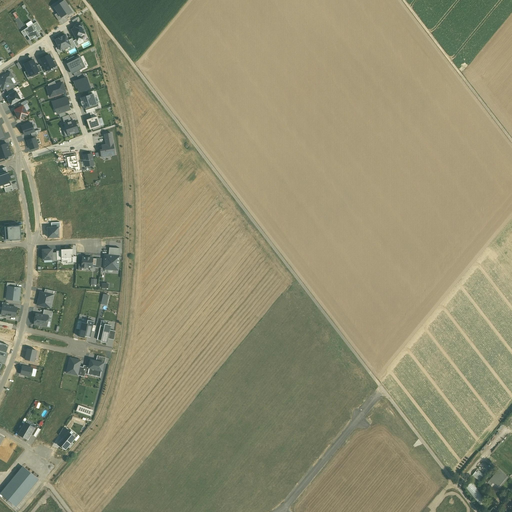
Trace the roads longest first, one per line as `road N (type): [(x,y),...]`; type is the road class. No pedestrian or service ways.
road 1 (track): [(83,0),(457,487)]
road 2 (residential): [(20,160),(85,139),(47,37)]
road 3 (track): [(511,138),(405,0)]
road 4 (residential): [(381,388),(287,504)]
road 5 (residential): [(18,340),(83,350),(82,343),(21,329)]
